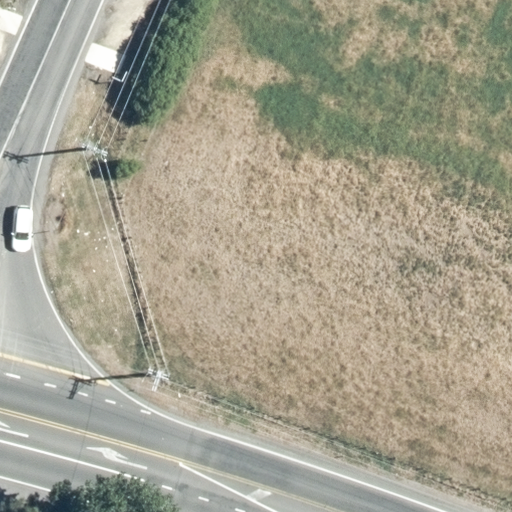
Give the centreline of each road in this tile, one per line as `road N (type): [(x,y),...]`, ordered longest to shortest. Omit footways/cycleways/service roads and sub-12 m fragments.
road 1 (secondary): [(327,511),(0,412)]
road 2 (tertiary): [(61,0),(0,145)]
